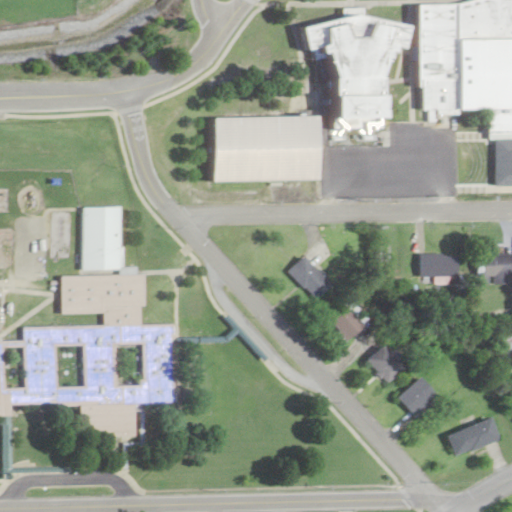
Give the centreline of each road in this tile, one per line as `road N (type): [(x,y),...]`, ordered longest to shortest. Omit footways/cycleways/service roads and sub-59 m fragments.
road 1 (residential): [(447,511),(149,189),(123,90)]
road 2 (residential): [(434,498),(0,507)]
road 3 (residential): [(176,219),(511,212)]
road 4 (residential): [(243,0),(167,79),(102,94),(0,97)]
